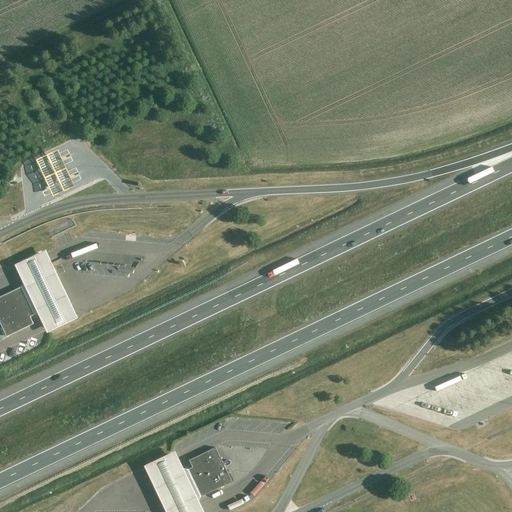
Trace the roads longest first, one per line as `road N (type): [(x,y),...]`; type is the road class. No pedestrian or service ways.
road 1 (motorway): [(0,480),(511,235)]
road 2 (motorway): [(511,164),(0,408)]
road 3 (motorway): [(511,149),(390,182),(252,193)]
